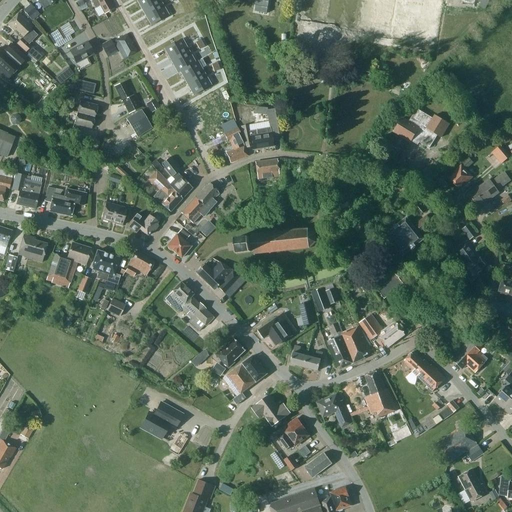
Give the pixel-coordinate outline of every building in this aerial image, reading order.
[(38,0),(44,9),(57,1),(56,0),(38,0)] [(91,0),(95,8),(100,6),(105,14),(114,9),(108,0),(91,0)] [(159,0),(139,0),(137,1),(143,11),(143,12),(144,13),(162,3),(159,0)] [(257,0),(255,11),(267,14),(269,0),(257,0)] [(438,44),(445,0),(303,0),(300,20),(308,21),(304,49),(334,54),(338,27),(388,34),(390,21),(383,20),(384,17),(377,16),(379,0),(399,0),(394,37),(438,44)] [(162,3),(144,13),(148,20),(151,25),(168,15),(162,3)] [(24,11),(32,20),(39,14),(31,4),(24,11)] [(38,35),(32,29),(33,27),(19,13),(8,24),(15,31),(16,30),(24,37),(16,45),(25,54),(32,46),(29,43),(38,35)] [(60,29),(49,35),(54,44),(65,38),(60,29)] [(136,52),(126,34),(114,41),(124,59),(136,52)] [(182,39),(164,49),(171,61),(189,51),(182,39)] [(101,45),(108,58),(118,52),(111,40),(101,45)] [(92,52),(85,41),(69,51),(76,62),(92,52)] [(0,50),(0,73),(7,80),(26,59),(10,44),(5,50),(7,51),(4,54),(0,50)] [(31,47),(25,54),(35,63),(41,56),(31,47)] [(189,51),(171,61),(178,73),(180,72),(196,63),(195,62),(189,51)] [(196,63),(180,72),(187,83),(204,73),(197,61),(196,62),(195,62),(196,63)] [(68,67),(60,74),(65,81),(74,74),(68,67)] [(204,73),(187,83),(194,95),(211,85),(204,73)] [(79,81),(77,90),(84,92),(87,82),(79,81)] [(115,87),(122,101),(123,101),(125,105),(129,114),(140,108),(133,96),(131,96),(124,82),(115,87)] [(53,84),(46,92),(53,98),(60,90),(53,84)] [(212,134),(231,126),(221,99),(202,107),(212,134)] [(95,117),(98,106),(80,101),(77,113),(95,117)] [(149,107),(152,112),(159,108),(156,103),(149,107)] [(274,109),(267,110),(268,115),(269,121),(270,125),(277,124),(274,109)] [(402,118),(394,132),(411,142),(413,139),(430,149),(438,135),(441,138),(450,124),(436,115),(434,119),(417,109),(409,122),(402,118)] [(128,120),(138,137),(152,128),(142,111),(128,120)] [(92,129),(95,117),(77,113),(74,124),(92,129)] [(249,125),(241,126),(246,148),(253,147),(253,150),(272,147),(273,145),(270,127),(250,131),(249,125)] [(240,135),(238,128),(224,135),(227,141),(229,140),(234,150),(226,153),(231,164),(248,156),(244,146),(240,135)] [(7,134),(0,131),(0,154),(6,158),(14,137),(7,134)] [(501,145),(492,153),(502,165),(511,157),(501,145)] [(182,199),(192,188),(177,173),(179,171),(169,158),(162,164),(172,177),(175,180),(170,186),(182,199)] [(456,172),(450,179),(459,188),(466,182),(467,183),(473,177),(466,169),(473,163),(469,158),(462,165),(455,171),(456,172)] [(155,160),(151,164),(158,172),(163,168),(155,160)] [(258,179),(276,177),(279,177),(277,160),(255,163),(258,179)] [(0,167),(0,175),(13,178),(14,171),(0,167)] [(182,199),(170,186),(157,171),(148,180),(160,190),(153,197),(170,212),(182,199)] [(289,182),(287,171),(280,172),(282,183),(289,182)] [(511,181),(505,172),(492,182),(490,180),(471,193),(481,206),(499,193),(498,190),(511,181)] [(32,177),(16,174),(12,190),(20,191),(17,205),(35,209),(41,184),(31,181),(32,177)] [(123,178),(111,174),(109,181),(121,184),(123,178)] [(6,188),(9,189),(12,178),(0,175),(0,201),(3,202),(6,188)] [(184,214),(196,223),(203,214),(201,213),(219,190),(209,182),(184,214)] [(48,187),(45,201),(51,203),(49,212),(71,216),(74,203),(84,205),(86,194),(66,189),(64,197),(53,194),(55,189),(48,187)] [(112,222),(116,206),(106,203),(101,219),(112,222)] [(425,211),(420,205),(416,208),(421,214),(425,211)] [(123,225),(127,208),(116,206),(112,222),(123,225)] [(145,221),(137,214),(127,227),(136,233),(139,229),(145,221)] [(145,221),(156,229),(159,226),(157,224),(161,219),(156,215),(154,219),(149,215),(145,221)] [(434,223),(428,215),(414,226),(407,218),(386,234),(396,247),(391,251),(397,259),(402,255),(403,256),(424,239),(420,234),(434,223)] [(154,232),(156,229),(145,221),(139,229),(148,236),(152,230),(154,232)] [(236,246),(237,251),(237,254),(252,252),(254,252),(254,257),(257,257),(256,253),(269,252),(270,256),(272,255),(272,252),(284,251),(285,254),(287,254),(287,250),(296,250),(296,253),(299,253),(298,249),(302,249),(302,252),(305,252),(305,249),(309,248),(310,249),(311,248),(311,247),(315,243),(317,244),(317,243),(315,242),(315,234),(317,232),(316,231),(314,233),(309,230),(310,228),(309,227),(308,230),(304,230),(303,225),(301,225),(301,230),(285,232),(285,228),(283,229),(283,232),(277,232),(277,228),(275,228),(275,233),(269,233),(269,229),(267,229),(268,233),(261,234),(261,230),(259,230),(259,234),(254,235),(254,233),(252,233),(253,236),(235,238),(236,246)] [(0,245),(7,247),(12,231),(0,226),(0,245)] [(176,234),(167,246),(181,258),(184,255),(185,255),(188,251),(188,250),(191,247),(187,243),(189,242),(186,240),(189,236),(181,229),(176,234)] [(35,238),(23,235),(18,255),(25,257),(24,258),(42,263),(47,244),(35,240),(35,238)] [(479,259),(467,242),(457,249),(461,253),(458,254),(465,263),(461,266),(472,281),(480,276),(478,273),(482,270),(481,269),(486,265),(480,258),(479,259)] [(46,280),(52,282),(53,278),(70,283),(77,262),(85,265),(91,249),(72,243),(68,258),(55,254),(46,280)] [(104,273),(110,255),(106,253),(97,251),(91,269),(99,271),(97,278),(106,281),(108,274),(104,273)] [(137,271),(146,276),(154,262),(135,251),(125,271),(124,272),(125,272),(134,277),(137,271)] [(17,258),(9,255),(5,270),(13,272),(17,258)] [(120,278),(120,276),(119,276),(114,274),(119,258),(111,255),(110,255),(104,273),(108,274),(106,281),(118,285),(120,278)] [(224,293),(241,275),(220,262),(216,267),(212,272),(205,264),(196,273),(213,290),(217,286),(224,293)] [(398,277),(395,273),(376,288),(382,295),(381,296),(382,297),(383,297),(385,299),(403,284),(409,292),(416,288),(404,273),(399,277),(398,276),(398,277)] [(499,291),(511,295),(511,275),(510,280),(505,279),(503,278),(499,291)] [(78,291),(85,294),(91,279),(84,276),(78,291)] [(179,313),(182,310),(191,318),(188,322),(199,332),(205,325),(206,326),(214,318),(205,309),(206,309),(200,303),(199,304),(191,297),(194,294),(181,282),(172,291),(173,291),(168,296),(165,299),(179,313)] [(312,293),(319,312),(331,307),(324,288),(312,293)] [(326,291),(331,305),(340,302),(334,288),(326,291)] [(107,311),(120,317),(125,304),(113,298),(107,311)] [(300,306),(302,318),(297,319),(299,327),(315,323),(310,303),(300,306)] [(276,305),(268,310),(271,314),(278,309),(276,305)] [(289,321),(287,322),(282,315),(277,319),(276,318),(259,331),(264,339),(269,336),(277,346),(289,337),(289,336),(296,331),(289,321)] [(383,331),(372,315),(360,323),(372,340),(378,335),(388,348),(406,335),(396,322),(383,331)] [(64,325),(62,327),(64,330),(70,325),(66,320),(63,324),(64,325)] [(511,322),(510,322),(501,337),(511,344),(511,322)] [(331,326),(334,334),(340,332),(336,323),(331,326)] [(342,333),(354,364),(365,358),(364,355),(372,352),(359,326),(342,333)] [(122,335),(115,332),(111,341),(117,344),(122,335)] [(485,343),(475,333),(452,358),(463,369),(467,365),(476,373),(488,360),(480,352),(480,351),(479,350),(485,343)] [(340,370),(354,364),(342,336),(328,341),(340,370)] [(216,354),(229,368),(235,362),(234,361),(245,350),(235,339),(228,345),(227,345),(223,349),(222,348),(216,354)] [(300,354),(302,347),(296,345),(294,353),(294,352),(291,364),(305,367),(308,356),(300,354)] [(205,350),(197,356),(202,362),(210,356),(205,350)] [(321,360),(323,352),(317,351),(315,358),(308,356),(305,367),(318,371),(321,360)] [(423,361),(414,352),(405,361),(414,370),(413,372),(433,392),(446,379),(431,365),(430,366),(425,360),(423,361)] [(267,374),(254,356),(223,378),(238,396),(233,400),(237,405),(246,398),(243,393),(267,374)] [(503,370),(509,375),(511,371),(511,360),(503,370)] [(219,364),(214,372),(221,377),(226,369),(219,364)] [(382,382),(378,371),(366,376),(373,395),(365,398),(372,414),(378,412),(380,417),(397,410),(389,389),(386,390),(383,381),(382,382)] [(511,390),(507,386),(494,401),(511,415),(511,413),(511,390)] [(343,401),(340,402),(337,394),(317,403),(323,418),(335,412),(342,428),(352,423),(343,401)] [(271,396),(270,395),(252,408),(259,418),(264,414),(273,426),(290,413),(289,412),(290,410),(287,406),(285,406),(284,404),(279,408),(274,401),(274,399),(272,397),(271,396)] [(453,400),(447,405),(454,413),(460,408),(453,400)] [(177,429),(184,415),(160,402),(154,414),(149,411),(139,427),(162,440),(169,427),(175,430),(176,429),(177,429)] [(447,418),(454,413),(449,407),(442,412),(447,418)] [(12,412),(6,409),(0,419),(0,421),(5,425),(12,412)] [(31,412),(33,419),(41,417),(40,410),(31,412)] [(294,445),(295,446),(309,436),(305,430),(305,429),(297,418),(283,429),(284,432),(277,438),(286,450),(294,445)] [(411,430),(416,437),(420,435),(419,434),(426,430),(422,424),(415,428),(415,427),(412,429),(411,430)] [(21,435),(28,439),(34,429),(27,425),(21,435)] [(478,444),(464,425),(457,430),(455,427),(433,442),(448,464),(478,444)] [(187,439),(180,435),(174,444),(181,449),(187,439)] [(9,457),(11,458),(16,448),(1,440),(0,442),(0,468),(2,469),(9,457)] [(301,450),(306,457),(314,452),(308,445),(301,450)] [(484,454),(479,445),(466,453),(472,462),(484,454)] [(332,463),(325,453),(305,467),(313,478),(332,463)] [(284,460),(292,471),(299,466),(291,455),(284,460)] [(478,481),(472,470),(459,477),(472,502),(487,493),(483,484),(481,485),(479,481),(478,481)] [(511,482),(509,482),(510,479),(501,478),(499,495),(508,496),(508,498),(511,498),(511,482)] [(208,498),(210,499),(215,486),(198,479),(192,494),(184,511),(202,511),(207,500),(208,498)] [(352,506),(346,487),(330,492),(331,497),(319,501),(316,489),(270,505),(272,511),(336,511),(352,506)] [(490,493),(494,500),(499,497),(495,490),(490,493)] [(502,498),(499,501),(506,509),(509,506),(502,498)]
